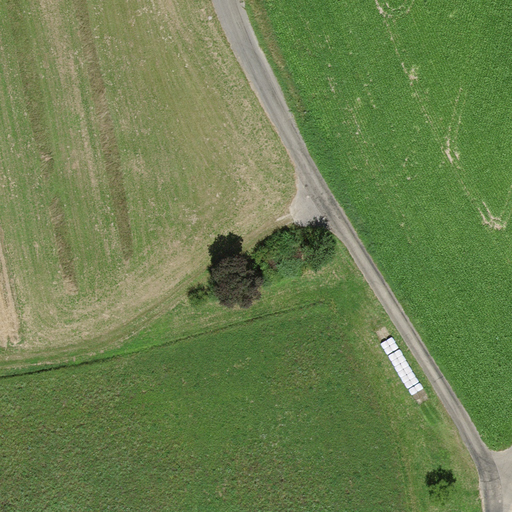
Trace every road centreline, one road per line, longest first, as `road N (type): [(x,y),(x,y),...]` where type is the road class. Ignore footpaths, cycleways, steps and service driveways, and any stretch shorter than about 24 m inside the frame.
road 1 (track): [(225,0),(318,196),(487,470),(507,479)]
road 2 (track): [(0,364),(113,340),(318,196)]
